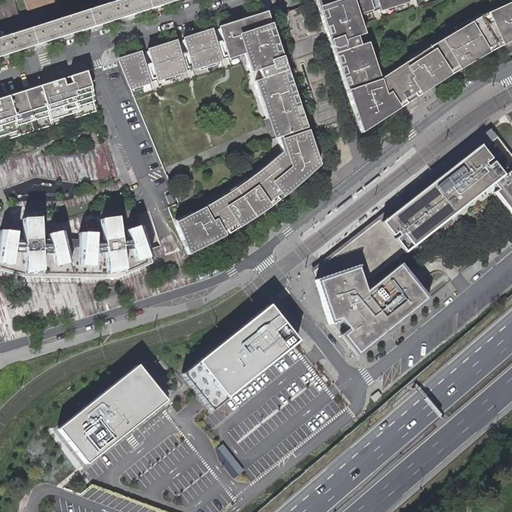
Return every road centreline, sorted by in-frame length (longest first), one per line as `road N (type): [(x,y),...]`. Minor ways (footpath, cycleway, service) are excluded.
road 1 (unclassified): [(257,255),(346,368),(365,373),(511,257)]
road 2 (residential): [(257,255),(472,87),(507,69)]
road 3 (residential): [(0,348),(187,290),(257,255)]
road 4 (motorway): [(511,337),(309,511)]
road 5 (residential): [(234,0),(0,76)]
road 6 (motorway): [(364,511),(511,385)]
